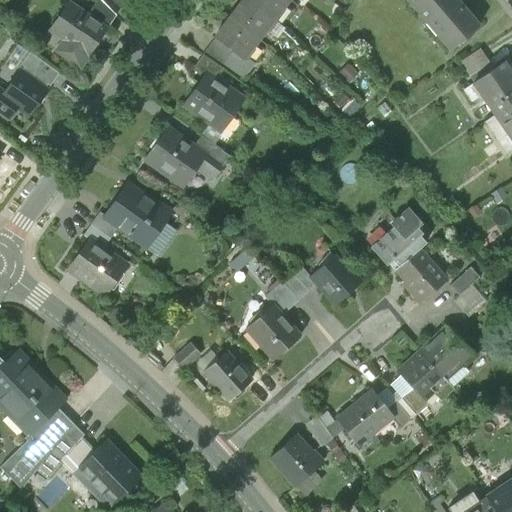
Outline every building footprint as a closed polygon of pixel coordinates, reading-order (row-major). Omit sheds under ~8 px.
[(96,0),(87,14),(108,29),(116,16),(99,0),(96,0)] [(258,39),(273,19),(248,0),(243,0),(230,17),(258,39)] [(248,0),(273,19),(288,0),(248,0)] [(478,25),(456,0),(408,0),(416,9),(419,6),(441,32),(438,35),(450,49),(478,25)] [(66,58),(81,68),(108,29),(87,14),(69,2),(49,30),(74,46),(66,58)] [(416,9),(438,35),(441,32),(419,6),(416,9)] [(243,58),(258,39),(230,17),(214,38),(243,60),(243,58)] [(205,51),(244,79),(254,66),(243,58),(243,60),(214,38),(205,51)] [(460,62),(473,83),(497,66),(484,46),(460,62)] [(21,72),(44,89),(47,85),(50,87),(59,74),(30,53),(21,65),(24,67),(21,72)] [(206,73),(216,80),(223,69),(203,55),(194,67),(205,74),(206,73)] [(482,95),(496,115),(511,103),(511,75),(503,62),(497,66),(473,83),(482,95)] [(19,71),(4,93),(2,96),(18,107),(29,116),(47,91),(44,89),(21,72),(19,71)] [(183,105),(217,129),(228,114),(232,117),(244,100),(216,80),(206,73),(205,74),(183,105)] [(482,95),(473,83),(462,90),(471,103),(482,95)] [(0,111),(10,119),(18,107),(2,96),(4,93),(0,90),(0,111)] [(511,103),(496,115),(506,130),(511,138),(511,103)] [(228,114),(217,129),(221,132),(232,117),(228,114)] [(485,122),(496,137),(506,130),(496,115),(485,122)] [(187,181),(195,169),(204,156),(205,155),(194,147),(195,147),(193,146),(167,128),(144,160),(160,172),(165,166),(187,181)] [(511,150),(511,138),(506,130),(496,137),(507,154),(511,150)] [(204,156),(213,162),(221,151),(221,150),(201,136),(193,146),(195,147),(194,147),(205,155),(204,156)] [(229,156),(221,151),(213,162),(221,167),(229,156)] [(213,162),(204,156),(195,169),(212,181),(221,167),(213,162)] [(183,187),(187,181),(165,166),(160,172),(183,187)] [(118,227),(146,246),(170,213),(150,199),(149,200),(127,185),(106,215),(105,216),(104,217),(118,227)] [(392,260),(398,267),(418,249),(419,250),(426,243),(420,236),(423,233),(417,228),(422,224),(409,208),(390,224),(393,228),(371,248),(386,265),(392,260)] [(99,213),(90,225),(110,239),(118,227),(104,217),(105,216),(99,213)] [(103,248),(110,239),(90,225),(83,235),(88,239),(89,239),(103,248)] [(67,269),(104,296),(126,265),(103,248),(89,239),(88,239),(67,269)] [(446,281),(419,250),(418,249),(398,267),(395,269),(410,286),(407,289),(420,304),(446,281)] [(317,285),(335,306),(361,282),(346,265),(344,268),(333,256),(310,277),(317,285)] [(300,266),(292,273),(309,292),(317,285),(310,277),(300,266)] [(450,286),(459,297),(471,286),(480,278),(470,267),(450,286)] [(298,301),(309,292),(292,273),(281,283),(298,301)] [(281,316),(298,301),(281,283),(265,297),(272,306),(281,316)] [(480,296),(471,286),(459,297),(453,302),(462,311),(480,296)] [(480,296),(462,311),(468,317),(485,302),(480,296)] [(262,347),(273,361),(300,337),(281,316),(272,306),(248,327),(264,345),(262,347)] [(447,326),(419,353),(441,376),(452,388),(468,372),(463,366),(474,355),(447,326)] [(174,359),(183,370),(199,355),(190,344),(174,359)] [(204,372),(222,356),(211,344),(199,355),(183,370),(198,386),(208,377),(204,372)] [(55,411),(66,401),(17,351),(0,367),(0,407),(7,415),(14,409),(34,429),(35,430),(55,411)] [(208,377),(228,400),(251,381),(246,375),(237,365),(226,353),(222,356),(204,372),(208,377)] [(430,388),(441,376),(419,353),(399,372),(413,388),(424,399),(425,399),(432,392),(433,391),(430,388)] [(240,363),(237,365),(246,375),(249,373),(240,363)] [(453,389),(452,388),(441,376),(430,388),(433,391),(432,392),(440,401),(453,389)] [(400,398),(414,414),(429,403),(425,399),(424,399),(413,388),(400,398)] [(338,419),(353,438),(366,427),(370,432),(390,416),(385,410),(372,393),(353,408),(352,407),(338,419)] [(390,416),(398,427),(409,418),(396,401),(385,410),(390,416)] [(7,415),(27,436),(34,429),(14,409),(7,415)] [(55,411),(35,430),(33,432),(51,450),(72,427),(55,411)] [(306,427),(320,447),(332,438),(318,419),(306,427)] [(47,478),(62,459),(82,437),(72,427),(51,450),(36,470),(47,478)] [(357,443),(370,432),(366,427),(353,438),(357,443)] [(36,470),(51,450),(33,432),(35,430),(34,429),(27,436),(25,438),(27,441),(0,467),(21,489),(36,470)] [(269,458),(295,487),(322,462),(313,452),(311,453),(295,435),(269,458)] [(95,451),(82,437),(62,459),(74,472),(95,451)] [(90,481),(113,504),(140,478),(117,454),(119,453),(107,440),(95,451),(74,472),(87,485),(90,481)] [(511,511),(511,480),(485,498),(494,511),(511,511)] [(463,511),(479,502),(473,493),(448,509),(450,511),(463,511)] [(494,511),(485,498),(479,502),(463,511),(494,511)]
